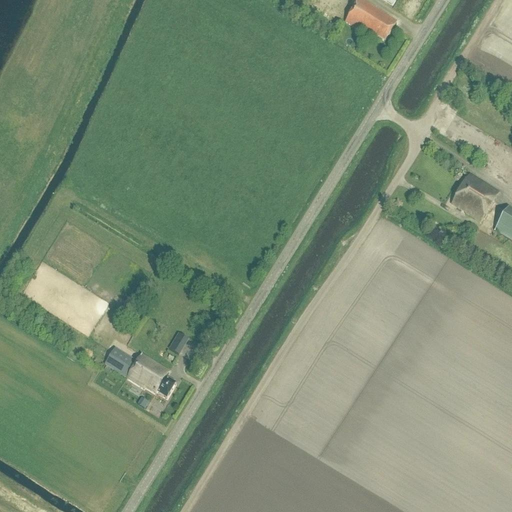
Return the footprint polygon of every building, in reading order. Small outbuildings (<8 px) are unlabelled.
[(386,44),(398,24),(359,1),(345,25),(362,35),(363,34),(374,40),(375,38),(386,44)] [(481,223),(499,194),(470,176),(451,205),(468,216),(468,215),(481,223)] [(511,244),(511,211),(509,210),(494,234),(511,244)] [(111,295),(109,300),(115,303),(118,298),(111,295)] [(166,348),(182,358),(192,341),(176,332),(166,348)] [(123,344),(121,349),(129,354),(132,350),(123,344)] [(137,364),(115,351),(105,367),(143,391),(145,390),(156,397),(158,394),(167,400),(176,386),(166,380),(170,375),(141,357),(137,364)]
